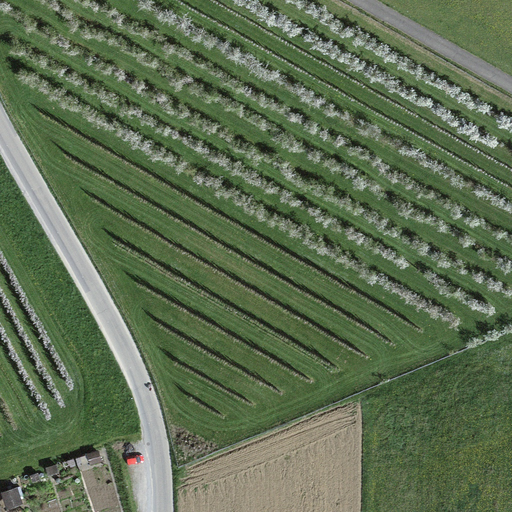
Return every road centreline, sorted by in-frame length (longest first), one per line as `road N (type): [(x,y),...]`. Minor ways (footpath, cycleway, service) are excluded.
road 1 (tertiary): [(0,87),(138,342),(166,419),(172,511)]
road 2 (unclassified): [(383,0),(511,75)]
